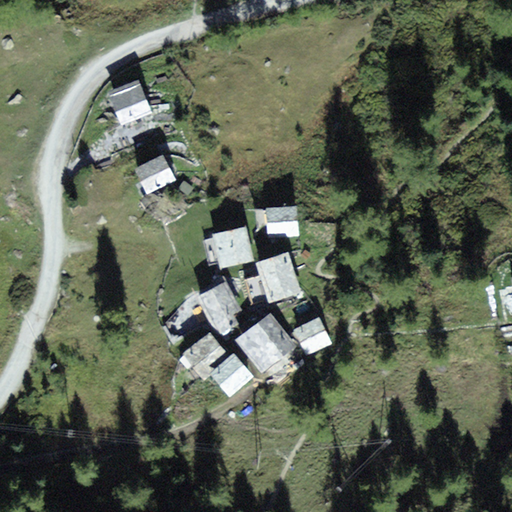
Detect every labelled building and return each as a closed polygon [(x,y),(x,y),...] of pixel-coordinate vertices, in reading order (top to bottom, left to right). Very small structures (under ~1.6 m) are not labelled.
[(141,72),(109,85),(121,116),(153,104),(141,72)] [(163,145),(134,158),(147,186),(176,173),(163,145)] [(296,194),(268,200),(274,232),(302,227),(296,194)] [(244,216),(213,224),(223,261),(254,253),(244,216)] [(256,258),(271,297),(303,285),(288,246),(256,258)] [(225,272),(197,288),(218,327),(247,312),(225,272)] [(270,305),(234,333),(262,369),(298,341),(270,305)] [(336,341),(320,310),(293,324),(309,355),(336,341)] [(225,344),(208,325),(181,349),(198,369),(225,344)] [(255,370),(230,345),(208,367),(233,392),(255,370)]
